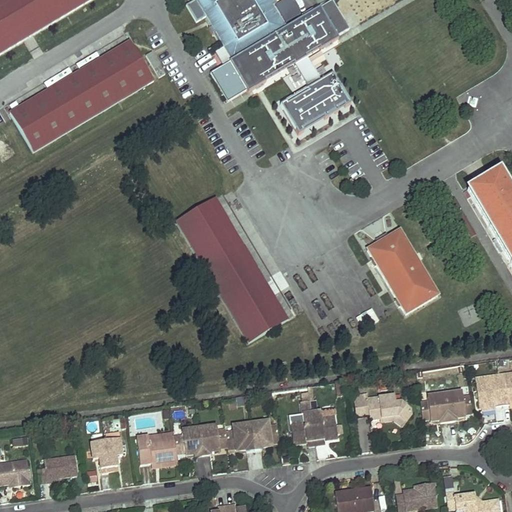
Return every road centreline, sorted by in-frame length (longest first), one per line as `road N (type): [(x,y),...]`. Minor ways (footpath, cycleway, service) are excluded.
road 1 (residential): [(15,511),(225,482),(285,501)]
road 2 (residential): [(285,501),(316,473),(341,464),(511,444)]
